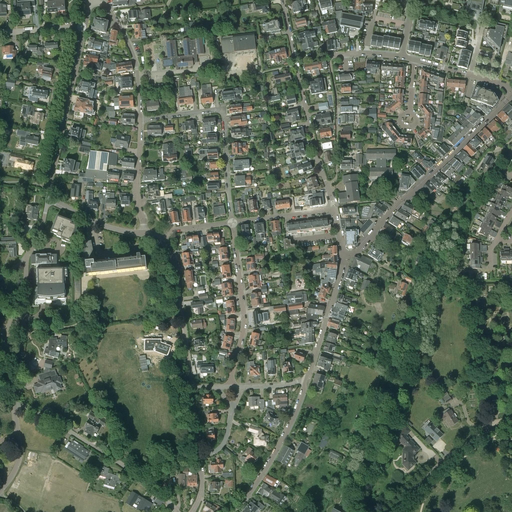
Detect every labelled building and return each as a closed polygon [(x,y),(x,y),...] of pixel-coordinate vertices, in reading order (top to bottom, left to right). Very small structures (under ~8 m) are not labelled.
[(51,0),(52,2),(47,2),(48,13),(57,13),(57,12),(56,2),(56,0),(51,0)] [(60,0),(60,1),(56,2),(57,12),(65,11),(65,4),(65,0),(60,0)] [(324,0),(319,0),(318,0),(321,11),(326,9),(324,0)] [(330,0),(324,0),(326,9),(332,8),(330,0)] [(468,0),(467,7),(467,8),(468,9),(469,10),(481,12),(483,0),(468,0)] [(511,0),(498,0),(497,7),(498,7),(503,8),(503,9),(511,11),(511,0)] [(34,1),(17,2),(18,17),(30,16),(30,10),(29,10),(29,7),(35,7),(34,1)] [(305,7),(304,5),(306,4),(305,1),(301,2),(292,4),(294,14),(303,12),(303,11),(308,10),(307,6),(305,7)] [(262,5),(261,3),(252,5),(254,12),(262,10),(263,14),(269,13),(268,9),(269,9),(267,4),(262,5)] [(345,3),(334,4),(335,13),(341,12),(343,12),(343,11),(346,10),(345,3)] [(129,17),(126,17),(127,21),(130,21),(130,20),(132,19),(138,18),(138,15),(143,15),(143,19),(148,19),(147,9),(142,10),(143,13),(139,13),(138,11),(128,12),(129,17)] [(336,19),(334,19),(337,33),(338,37),(342,37),(341,35),(347,37),(348,32),(353,32),(353,30),(355,30),(355,29),(361,30),(364,18),(342,13),(341,12),(335,13),(336,19)] [(104,34),(104,37),(108,38),(109,35),(106,34),(107,29),(108,26),(107,26),(108,22),(105,21),(106,21),(102,20),(103,19),(102,18),(99,17),(98,18),(98,19),(95,19),(93,26),(91,31),(97,32),(99,33),(100,33),(104,34)] [(295,20),(297,28),(306,26),(307,27),(311,26),(310,22),(306,22),(305,18),(295,20)] [(331,22),(322,24),(324,31),(325,36),(328,35),(329,39),(334,38),(337,38),(336,34),(334,34),(337,33),(334,19),(333,19),(331,20),(331,21),(331,22)] [(265,24),(262,25),(263,28),(265,28),(266,33),(271,32),(271,33),(280,31),(280,27),(279,24),(281,24),(280,20),(269,22),(269,23),(265,24)] [(427,22),(420,21),(418,21),(417,25),(419,25),(418,30),(426,31),(426,30),(427,22)] [(427,22),(426,30),(433,32),(434,28),(436,29),(436,24),(427,22)] [(484,29),(482,37),(494,50),(497,37),(505,39),(508,26),(497,23),(495,31),(484,29)] [(300,35),(301,40),(312,38),(312,39),(315,38),(315,36),(316,35),(316,36),(319,35),(320,39),(323,39),(320,27),(316,28),(317,32),(314,32),(310,33),(300,35)] [(108,38),(104,37),(103,37),(103,40),(115,42),(117,33),(112,31),(111,35),(109,35),(108,38)] [(144,31),(135,32),(136,39),(141,38),(141,41),(147,40),(147,37),(145,37),(145,31),(144,31)] [(458,31),(457,38),(458,39),(462,39),(461,42),(464,43),(465,40),(467,33),(458,31)] [(254,34),(220,38),(222,54),(256,51),(254,34)] [(182,40),(184,56),(177,57),(175,41),(173,41),(166,42),(167,58),(162,59),(163,68),(176,67),(176,71),(179,70),(178,68),(193,66),(193,63),(197,63),(197,55),(204,54),(202,38),(194,38),(195,40),(190,41),(190,39),(182,40)] [(312,38),(301,40),(300,40),(299,42),(300,45),(301,46),(302,46),(303,50),(304,50),(304,52),(314,50),(314,48),(318,47),(317,43),(313,43),(312,39),(312,38)] [(105,43),(90,39),(88,50),(103,53),(105,43)] [(328,51),(336,50),(335,39),(328,40),(328,41),(327,42),(328,51)] [(458,39),(456,47),(465,49),(467,43),(464,43),(461,42),(462,39),(458,39)] [(37,47),(37,53),(37,55),(42,55),(42,51),(45,51),(45,50),(58,49),(57,44),(48,45),(48,44),(44,44),(45,48),(43,48),(37,47)] [(2,47),(2,55),(12,55),(13,58),(16,58),(15,51),(13,51),(12,47),(2,47)] [(437,49),(434,59),(443,61),(444,56),(446,57),(448,49),(441,47),(440,50),(437,49)] [(269,53),(265,54),(267,61),(270,60),(275,59),(276,63),(277,63),(277,64),(279,63),(279,62),(281,62),(280,60),(286,58),(284,49),(273,52),(269,53)] [(471,53),(460,50),(456,67),(467,69),(471,53)] [(210,55),(198,56),(199,64),(210,63),(210,55)] [(92,70),(92,69),(94,63),(97,64),(98,61),(101,61),(103,61),(103,59),(95,58),(88,56),(86,56),(84,65),(84,68),(92,70)] [(319,62),(317,63),(317,65),(316,65),(317,70),(320,69),(320,70),(321,70),(321,71),(323,71),(323,70),(324,70),(324,69),(327,68),(326,65),(328,64),(328,60),(319,62)] [(94,63),(92,69),(100,71),(101,69),(101,68),(103,61),(101,61),(98,61),(97,64),(94,63)] [(111,62),(108,71),(113,71),(113,68),(116,68),(117,69),(132,67),(131,63),(125,63),(124,63),(123,63),(122,64),(116,65),(116,64),(115,64),(115,63),(111,62)] [(372,71),(370,71),(370,74),(375,75),(376,70),(379,70),(380,63),(373,62),(372,71)] [(317,65),(317,63),(304,65),(306,72),(312,71),(313,71),(314,71),(317,70),(316,65),(317,65)] [(39,67),(38,73),(42,74),(41,79),(50,82),(53,70),(45,69),(46,68),(39,67)] [(422,69),(421,77),(428,77),(428,79),(429,72),(422,69)] [(284,76),(271,79),(272,81),(274,80),(276,85),(280,84),(280,83),(291,80),(292,79),(292,76),(291,76),(290,76),(290,75),(288,75),(287,71),(283,72),(284,76)] [(339,75),(339,82),(352,81),(351,76),(355,76),(354,74),(343,74),(343,75),(339,75)] [(436,85),(435,88),(438,89),(440,83),(442,83),(444,77),(440,75),(436,85)] [(114,81),(115,85),(131,84),(131,82),(131,78),(121,79),(118,80),(115,80),(115,76),(112,77),(113,79),(114,79),(114,81)] [(9,85),(14,86),(15,80),(5,78),(3,86),(3,89),(9,90),(9,85)] [(79,87),(79,88),(90,90),(90,89),(93,89),(93,88),(94,89),(95,84),(95,83),(97,84),(98,80),(92,78),(91,83),(86,82),(87,80),(82,79),(82,81),(81,81),(80,88),(79,87)] [(311,90),(312,95),(327,92),(325,79),(315,81),(315,83),(310,84),(311,90)] [(420,82),(420,87),(427,88),(429,88),(430,90),(433,91),(434,88),(429,87),(429,85),(427,85),(427,83),(420,82)] [(475,86),(470,100),(481,103),(493,108),(499,102),(498,101),(500,101),(496,93),(494,94),(475,86)] [(29,101),(37,103),(38,99),(46,100),(46,98),(47,98),(48,94),(47,94),(47,92),(35,90),(36,88),(31,87),(31,90),(33,90),(33,91),(32,96),(32,97),(30,97),(29,99),(29,101)] [(90,90),(79,88),(77,87),(76,91),(78,92),(86,94),(85,95),(86,95),(86,98),(92,99),(93,95),(94,91),(93,90),(93,89),(90,89),(90,90)] [(189,87),(184,88),(186,105),(193,104),(192,91),(190,91),(189,87)] [(186,105),(184,88),(178,89),(180,99),(178,99),(179,106),(186,105)] [(222,93),(221,94),(221,96),(222,97),(223,97),(239,95),(241,95),(241,88),(233,89),(234,91),(222,93)] [(283,98),(284,101),(285,101),(286,106),(288,105),(288,106),(296,104),(294,95),(286,97),(283,98)] [(165,100),(146,102),(147,112),(159,110),(159,105),(162,104),(170,103),(169,99),(167,99),(167,98),(164,99),(165,100)] [(340,100),(340,106),(347,105),(347,106),(348,106),(348,105),(359,105),(359,101),(353,101),(353,98),(349,98),(349,100),(340,100)] [(73,106),(72,111),(74,111),(74,112),(75,112),(74,117),(83,119),(84,114),(86,114),(87,114),(87,115),(91,116),(91,115),(95,116),(95,112),(92,111),(93,103),(89,102),(78,99),(76,106),(75,106),(73,106)] [(388,105),(389,107),(391,109),(392,108),(395,111),(399,108),(396,105),(394,106),(393,104),(391,102),(388,105)] [(318,104),(320,111),(329,109),(327,103),(318,104)] [(472,107),(471,110),(476,112),(479,114),(481,111),(486,116),(492,110),(493,108),(481,103),(480,105),(480,104),(477,107),(476,108),(472,107)] [(388,105),(385,108),(386,110),(386,113),(393,114),(394,112),(395,111),(392,108),(391,109),(389,107),(388,105)] [(22,109),(21,114),(33,116),(32,124),(38,125),(39,122),(39,121),(42,121),(43,114),(35,113),(32,112),(33,108),(26,106),(26,110),(22,109)] [(502,112),(510,120),(511,117),(511,109),(511,110),(511,109),(509,106),(507,106),(501,111),(502,112)] [(468,108),(464,112),(470,115),(477,123),(483,117),(475,113),(476,112),(471,110),(468,108)] [(325,111),(326,114),(316,116),(318,127),(318,129),(322,128),(322,126),(331,124),(330,118),(329,113),(332,113),(331,110),(325,111)] [(464,112),(460,117),(461,117),(462,116),(473,127),(477,123),(470,115),(464,112)] [(506,122),(509,125),(511,127),(511,125),(511,122),(510,120),(502,112),(499,115),(505,121),(506,122)] [(286,117),(285,118),(285,121),(292,120),(293,123),(300,121),(298,115),(286,117)] [(353,115),(340,116),(341,123),(356,123),(356,115),(353,115)] [(503,123),(505,121),(499,115),(497,117),(503,123)] [(457,120),(462,126),(468,132),(473,127),(462,116),(461,117),(460,117),(457,120)] [(497,118),(487,128),(493,134),(494,135),(496,134),(497,134),(501,130),(499,128),(501,126),(502,128),(503,127),(506,132),(509,129),(507,127),(505,125),(504,126),(497,118)] [(194,134),(197,134),(196,129),(194,129),(193,122),(184,123),(184,124),(182,124),(182,130),(185,130),(185,132),(191,131),(192,134),(194,134)] [(381,126),(381,128),(384,132),(386,131),(387,131),(389,129),(390,129),(393,127),(392,126),(392,124),(385,123),(385,127),(381,126)] [(428,130),(434,131),(435,130),(441,131),(441,126),(440,126),(440,128),(434,128),(434,125),(428,124),(429,123),(424,123),(424,127),(428,128),(428,130)] [(456,123),(452,127),(456,132),(462,138),(468,132),(462,126),(461,127),(456,123)] [(506,132),(500,138),(506,144),(511,136),(511,125),(511,127),(509,129),(506,132)] [(329,128),(319,130),(320,134),(321,139),(331,137),(330,132),(334,131),(334,130),(335,130),(335,126),(333,126),(329,127),(329,128)] [(433,138),(430,141),(432,143),(435,141),(441,143),(445,129),(441,126),(441,131),(435,130),(434,131),(433,135),(433,138)] [(344,131),(344,132),(340,132),(341,140),(350,140),(349,132),(352,132),(351,127),(345,127),(345,131),(344,131)] [(386,131),(384,132),(389,138),(394,134),(393,133),(396,131),(393,127),(390,129),(389,129),(387,131),(386,131)] [(67,133),(66,138),(69,138),(81,141),(82,136),(81,136),(82,130),(77,129),(77,130),(71,129),(70,134),(67,133)] [(485,129),(481,132),(482,134),(483,133),(486,136),(485,137),(490,141),(492,144),(495,141),(485,129)] [(392,141),(389,143),(390,146),(394,143),(398,140),(396,137),(399,135),(396,131),(393,133),(394,134),(389,138),(392,141)] [(427,136),(426,135),(424,133),(424,134),(421,131),(420,131),(418,132),(419,133),(417,134),(421,139),(424,137),(424,138),(427,136)] [(454,134),(452,136),(458,142),(462,138),(456,132),(454,134)] [(482,134),(481,132),(479,134),(477,136),(486,145),(490,141),(485,137),(486,136),(483,133),(482,134)] [(22,139),(21,145),(26,146),(27,144),(31,145),(37,146),(39,138),(33,137),(32,138),(28,137),(28,136),(27,136),(27,135),(22,134),(21,139),(22,139)] [(303,134),(291,137),(287,138),(288,143),(296,142),(296,141),(300,140),(301,140),(303,140),(303,139),(304,139),(303,134)] [(114,146),(127,149),(129,137),(117,135),(114,146)] [(398,140),(394,143),(394,144),(400,144),(400,143),(403,143),(404,136),(400,136),(399,135),(396,137),(398,140)] [(404,136),(403,143),(403,148),(404,148),(405,146),(405,143),(411,144),(412,137),(404,136)] [(458,142),(452,136),(447,140),(453,146),(458,142)] [(476,138),(472,141),(478,147),(478,146),(478,147),(479,146),(481,147),(483,145),(481,143),(476,138)] [(322,147),(323,152),(332,150),(330,142),(329,141),(327,142),(322,143),(322,144),(321,144),(321,147),(322,147)] [(472,141),(469,144),(475,150),(478,147),(478,146),(478,147),(472,141)] [(432,147),(430,148),(433,152),(434,152),(436,151),(442,158),(449,151),(452,148),(447,146),(446,147),(443,145),(441,147),(439,145),(438,146),(435,143),(433,145),(433,144),(431,146),(432,147)] [(163,152),(163,157),(163,162),(177,162),(176,148),(175,148),(175,144),(163,145),(163,152)] [(475,150),(469,144),(463,150),(471,158),(477,152),(475,150)] [(80,150),(84,150),(83,155),(88,156),(90,147),(81,145),(80,150)] [(290,151),(291,153),(291,154),(295,154),(295,153),(304,151),(302,145),(289,147),(290,151)] [(362,155),(361,165),(361,166),(366,166),(366,159),(376,159),(376,166),(375,166),(375,169),(369,169),(369,177),(392,177),(392,168),(386,169),(386,159),(396,159),(395,150),(366,151),(366,154),(362,154),(362,155)] [(90,151),(85,174),(84,178),(91,179),(108,181),(108,179),(119,181),(120,173),(108,172),(108,171),(107,171),(107,165),(109,154),(97,153),(98,152),(90,151)] [(291,153),(288,153),(289,155),(290,159),(296,158),(296,162),(302,161),(301,157),(305,156),(307,155),(306,151),(304,151),(295,153),(295,154),(291,154),(291,153)] [(323,154),(323,155),(323,156),(323,157),(324,158),(325,164),(333,162),(332,160),(334,160),(334,158),(334,151),(330,152),(323,153),(323,154)] [(428,162),(429,159),(425,158),(424,160),(416,151),(411,155),(418,163),(419,163),(427,172),(432,167),(433,165),(430,162),(430,163),(429,162),(428,162)] [(462,151),(458,154),(469,162),(470,161),(467,158),(468,157),(462,151)] [(17,169),(24,170),(24,169),(26,170),(32,171),(33,163),(27,162),(22,161),(23,156),(10,153),(9,160),(18,162),(17,169)] [(458,154),(455,157),(459,160),(462,163),(466,165),(469,162),(458,154)] [(358,165),(361,165),(362,155),(356,155),(356,162),(354,162),(354,161),(346,161),(346,159),(341,160),(341,165),(358,165)] [(479,167),(482,169),(485,165),(486,166),(489,168),(494,160),(487,155),(479,167)] [(122,167),(134,169),(135,160),(123,159),(122,161),(120,161),(120,164),(122,164),(122,167)] [(454,159),(447,166),(454,171),(455,172),(455,171),(458,174),(463,167),(462,167),(463,166),(461,164),(462,163),(459,160),(457,162),(454,159)] [(61,166),(60,170),(62,171),(72,173),(75,174),(76,171),(77,171),(79,163),(69,161),(66,161),(65,161),(63,166),(63,167),(61,166)] [(312,169),(312,168),(312,166),(311,166),(310,163),(301,166),(300,163),(288,166),(289,171),(297,168),(298,170),(299,174),(303,173),(312,170),(312,169)] [(179,170),(175,170),(175,175),(182,174),(186,174),(185,170),(185,164),(179,165),(179,170)] [(411,172),(418,180),(424,174),(417,167),(415,165),(409,170),(411,172)] [(454,171),(447,166),(441,172),(448,178),(451,175),(452,176),(454,174),(452,173),(454,171)] [(464,176),(467,179),(473,171),(469,169),(464,176)] [(124,179),(124,181),(133,182),(134,173),(125,173),(122,173),(122,179),(124,179)] [(400,179),(398,190),(403,191),(402,193),(406,193),(406,192),(407,191),(408,190),(415,183),(410,177),(401,175),(401,174),(398,173),(398,175),(397,179),(400,179)] [(439,173),(434,177),(442,185),(443,184),(443,183),(447,179),(439,173)] [(342,177),(344,186),(346,186),(346,193),(338,194),(339,204),(348,203),(359,202),(357,184),(359,184),(357,175),(342,177)] [(462,177),(459,175),(453,181),(457,184),(462,177)] [(302,188),(308,186),(317,183),(315,177),(306,180),(307,183),(301,185),(302,188)] [(434,177),(429,183),(435,189),(436,188),(437,190),(442,185),(434,177)] [(211,187),(209,187),(209,190),(211,190),(216,190),(216,192),(219,192),(219,190),(219,189),(219,188),(219,187),(219,186),(218,183),(211,184),(211,187)] [(305,196),(312,195),(316,194),(315,191),(317,190),(317,188),(319,188),(317,183),(308,186),(310,192),(305,193),(305,196)] [(435,189),(429,183),(422,188),(429,195),(433,192),(439,198),(442,194),(437,190),(436,188),(435,189)] [(72,197),(72,198),(72,199),(72,200),(73,200),(74,200),(75,200),(75,199),(75,198),(78,198),(80,186),(72,185),(71,197),(72,197)] [(500,190),(502,191),(511,196),(511,195),(511,192),(511,191),(511,189),(502,185),(500,190)] [(102,197),(102,203),(102,204),(105,204),(107,204),(106,207),(111,208),(111,209),(115,209),(115,208),(116,201),(114,201),(114,194),(105,193),(105,190),(103,190),(103,193),(102,193),(102,197)] [(154,193),(148,193),(149,199),(154,199),(154,197),(157,197),(157,201),(172,199),(172,194),(164,195),(164,191),(158,191),(154,192),(154,193)] [(502,191),(499,195),(507,199),(508,198),(509,197),(511,198),(511,196),(502,191)] [(316,194),(312,195),(312,197),(308,198),(308,201),(309,201),(310,207),(321,206),(321,205),(324,205),(322,193),(316,194)] [(88,200),(88,202),(89,202),(89,209),(93,209),(93,210),(97,211),(97,209),(98,203),(102,203),(102,197),(100,197),(99,199),(99,200),(92,200),(93,195),(88,194),(88,200)] [(120,198),(121,198),(121,205),(129,205),(130,198),(127,198),(127,194),(120,194),(120,198)] [(497,194),(495,199),(507,205),(508,203),(507,202),(506,201),(507,199),(499,195),(497,194)] [(241,200),(234,201),(235,203),(236,214),(244,213),(243,204),(246,203),(245,196),(245,195),(242,195),(242,197),(240,197),(241,200)] [(272,206),(271,200),(271,197),(266,198),(267,199),(261,200),(262,208),(264,207),(265,210),(266,211),(268,210),(271,209),(270,207),(272,206)] [(495,199),(493,204),(494,205),(501,208),(500,208),(502,209),(503,207),(504,207),(506,208),(507,205),(495,199)] [(276,200),(271,200),(272,206),(275,206),(276,210),(283,209),(282,202),(276,202),(276,200)] [(160,208),(161,214),(166,213),(165,210),(164,201),(159,201),(150,202),(150,205),(159,203),(160,205),(159,206),(159,207),(160,208)] [(362,216),(361,219),(370,219),(370,217),(372,212),(373,212),(381,218),(383,214),(384,215),(387,211),(386,210),(386,209),(386,208),(382,205),(385,202),(380,203),(379,204),(377,203),(377,204),(376,204),(370,204),(368,207),(367,206),(366,206),(365,206),(364,206),(363,206),(363,207),(362,207),(362,208),(361,209),(361,210),(361,215),(362,216)] [(420,214),(412,210),(413,207),(406,203),(401,210),(418,218),(420,214)] [(493,204),(490,209),(500,214),(502,212),(500,211),(500,210),(500,208),(501,208),(494,205),(493,204)] [(28,206),(26,219),(37,220),(38,216),(37,216),(38,207),(28,206)] [(488,208),(486,213),(487,214),(488,214),(489,214),(496,218),(497,216),(499,217),(500,214),(490,209),(488,208)] [(394,216),(407,223),(406,222),(410,216),(400,210),(394,216)] [(487,214),(484,218),(486,219),(496,224),(498,222),(496,221),(496,220),(497,218),(496,218),(489,214),(488,214),(487,214)] [(74,222),(57,216),(51,233),(57,236),(57,237),(61,238),(62,237),(63,238),(62,241),(71,244),(74,244),(75,234),(78,226),(73,224),(74,222)] [(389,223),(401,231),(403,227),(401,225),(402,223),(401,222),(392,217),(389,223)] [(315,221),(311,221),(312,232),(324,230),(323,220),(318,220),(318,219),(315,220),(315,221)] [(328,219),(323,220),(324,230),(331,229),(330,225),(332,225),(331,221),(330,220),(329,221),(328,221),(328,219)] [(354,219),(340,220),(341,230),(344,230),(345,244),(345,247),(346,247),(346,249),(348,251),(351,251),(353,249),(353,247),(354,247),(354,244),(356,244),(356,238),(357,237),(363,237),(364,236),(365,236),(368,232),(367,231),(370,228),(371,229),(374,224),(374,223),(377,219),(376,219),(370,219),(355,220),(356,226),(354,226),(354,219)] [(486,219),(484,224),(492,228),(493,226),(494,226),(495,227),(496,224),(486,219)] [(303,222),(299,223),(300,233),(312,232),(311,221),(306,222),(306,221),(303,221),(303,222)] [(300,233),(299,223),(294,223),(294,222),(291,223),(292,224),(287,224),(288,235),(300,233)] [(482,223),(479,228),(481,229),(492,234),(493,231),(491,231),(491,230),(492,228),(484,224),(482,223)] [(261,241),(259,224),(254,225),(256,238),(253,238),(253,245),(256,245),(256,240),(257,240),(257,241),(258,244),(261,244),(261,241)] [(392,234),(394,232),(393,231),(394,230),(392,229),(393,229),(386,224),(378,235),(381,236),(382,234),(386,237),(386,238),(389,240),(390,239),(392,237),(392,236),(390,235),(392,233),(392,234)] [(241,227),(243,241),(251,240),(251,241),(253,241),(253,237),(250,237),(250,234),(252,234),(251,230),(249,230),(249,226),(241,227)] [(427,226),(422,232),(427,236),(432,229),(427,226)] [(492,234),(481,229),(479,234),(487,238),(488,236),(489,236),(490,236),(492,234)] [(402,232),(399,238),(403,240),(401,243),(405,245),(405,244),(408,246),(409,244),(409,245),(413,239),(402,232)] [(1,244),(10,244),(10,247),(9,247),(9,252),(11,252),(11,257),(16,257),(16,247),(15,244),(16,244),(15,238),(0,239),(0,245),(1,244)] [(291,246),(290,241),(287,241),(287,239),(283,240),(284,252),(295,251),(294,245),(291,246)] [(89,276),(89,275),(143,269),(145,269),(146,269),(147,269),(146,258),(144,258),(141,259),(140,255),(137,256),(138,259),(95,264),(94,262),(93,259),(94,258),(91,241),(82,243),(85,260),(86,260),(86,263),(88,276),(89,276)] [(328,252),(328,256),(336,255),(337,255),(336,250),(337,250),(337,247),(336,247),(331,247),(327,247),(328,251),(327,251),(327,252),(328,252)] [(368,255),(378,262),(383,254),(373,247),(368,255)] [(41,269),(36,269),(36,278),(39,278),(39,285),(38,285),(38,300),(42,300),(65,299),(64,284),(63,284),(63,277),(67,277),(67,268),(54,269),(54,270),(51,270),(51,264),(57,264),(56,255),(51,256),(51,255),(45,255),(45,254),(45,253),(41,254),(42,254),(42,255),(36,255),(36,256),(32,256),(31,256),(31,265),(41,265),(41,269)] [(254,258),(246,259),(247,265),(254,264),(258,264),(257,260),(264,260),(264,257),(268,257),(267,254),(254,255),(255,258),(254,258)] [(331,262),(331,263),(337,264),(336,255),(328,256),(320,256),(320,259),(324,259),(325,261),(331,262)] [(354,257),(349,268),(355,271),(356,268),(366,273),(372,261),(363,257),(362,257),(360,260),(354,257)] [(482,260),(470,261),(470,269),(480,269),(480,264),(481,263),(482,263),(482,260)] [(312,271),(315,271),(326,268),(337,270),(337,264),(331,263),(325,263),(311,265),(312,271)] [(349,268),(347,273),(357,277),(356,278),(358,278),(359,278),(361,279),(363,275),(355,271),(349,268)] [(347,273),(344,280),(347,282),(345,285),(346,287),(348,287),(349,287),(353,288),(355,289),(357,284),(355,283),(355,282),(355,280),(357,281),(358,278),(356,278),(357,277),(347,273)] [(320,280),(316,281),(316,285),(319,285),(328,283),(328,282),(330,283),(335,282),(335,279),(335,280),(336,275),(325,274),(321,274),(320,280)] [(193,277),(185,278),(186,284),(187,284),(188,289),(192,289),(192,284),(197,283),(196,277),(193,277)] [(360,289),(369,292),(372,283),(364,280),(360,289)] [(386,288),(394,291),(396,285),(388,282),(386,288)] [(315,292),(314,296),(324,299),(326,293),(328,294),(330,288),(328,288),(328,283),(319,285),(318,288),(321,289),(320,293),(315,292)] [(401,283),(397,294),(404,296),(406,290),(405,290),(407,285),(401,283)] [(291,296),(286,297),(287,306),(302,303),(302,302),(306,302),(306,295),(303,295),(302,292),(290,293),(291,296)] [(336,302),(346,306),(347,303),(350,304),(351,299),(339,295),(337,299),(336,302)] [(217,308),(216,298),(206,299),(207,307),(210,309),(217,308)] [(191,304),(192,309),(198,308),(199,314),(202,314),(201,308),(203,307),(202,303),(195,304),(195,303),(191,304)] [(287,306),(286,306),(287,316),(299,315),(298,310),(303,309),(302,303),(287,306)] [(334,308),(346,312),(347,308),(336,304),(335,304),(336,304),(334,308)] [(306,314),(307,321),(317,320),(317,318),(318,318),(318,315),(322,316),(323,307),(309,305),(308,314),(306,314)] [(332,312),(332,313),(344,317),(346,312),(334,308),(334,309),(333,312),(332,312)] [(259,322),(267,321),(267,317),(264,318),(263,314),(257,314),(257,312),(253,313),(254,325),(259,325),(259,322)] [(344,317),(332,313),(331,317),(342,322),(344,317)] [(192,324),(190,324),(191,328),(192,327),(192,328),(198,328),(198,330),(202,329),(202,328),(207,328),(206,324),(204,324),(204,320),(201,321),(201,320),(191,322),(192,324)] [(45,350),(44,353),(49,354),(49,356),(58,359),(59,354),(54,352),(56,345),(63,345),(63,346),(62,346),(62,348),(66,348),(66,341),(67,337),(60,336),(61,336),(60,340),(56,340),(56,339),(49,340),(50,344),(48,351),(45,350)] [(205,340),(194,341),(195,350),(195,351),(196,351),(197,351),(198,351),(198,350),(198,348),(204,347),(203,343),(205,343),(205,340)] [(162,341),(149,341),(149,349),(161,349),(161,351),(169,354),(172,347),(162,344),(162,341)] [(341,348),(334,346),(326,343),(323,352),(332,354),(333,350),(340,353),(341,348)] [(300,353),(297,352),(295,356),(294,355),(293,358),(294,359),(303,362),(303,361),(304,361),(305,359),(304,359),(305,355),(300,353)] [(317,367),(323,369),(324,370),(328,372),(330,365),(331,361),(326,359),(327,356),(321,354),(320,354),(319,358),(320,358),(317,367)] [(44,367),(43,370),(44,372),(50,370),(49,368),(50,368),(52,368),(53,362),(46,360),(44,367)] [(275,366),(275,360),(267,360),(268,375),(274,375),(274,366),(275,366)] [(250,364),(247,364),(247,370),(250,370),(250,373),(251,376),(253,376),(254,377),(256,377),(257,376),(259,376),(259,367),(257,367),(254,365),(254,362),(250,362),(250,364)] [(289,362),(282,364),(284,374),(287,373),(287,374),(288,374),(289,374),(290,373),(290,372),(293,372),(292,368),(290,368),(289,362)] [(207,363),(197,363),(197,368),(200,368),(200,374),(207,374),(207,366),(207,363)] [(211,366),(207,366),(207,374),(214,374),(214,368),(217,368),(217,363),(211,363),(211,366)] [(39,382),(40,384),(34,386),(36,393),(41,391),(42,393),(54,389),(54,391),(61,389),(60,384),(61,382),(60,379),(58,378),(55,370),(40,375),(42,381),(39,382)] [(312,386),(322,389),(325,377),(316,374),(312,386)] [(268,401),(268,406),(273,409),(273,405),(272,405),(272,403),(275,402),(276,406),(284,406),(284,402),(287,401),(287,395),(286,395),(272,396),(273,400),(268,401)] [(205,407),(205,404),(210,404),(212,404),(213,404),(213,402),(214,402),(215,401),(215,399),(214,399),(213,399),(213,396),(210,396),(207,396),(204,396),(204,398),(202,398),(202,402),(203,402),(203,403),(204,403),(204,404),(200,404),(200,407),(205,407)] [(263,409),(264,409),(264,400),(259,400),(259,398),(255,398),(248,398),(249,407),(259,406),(259,411),(263,410),(263,409)] [(443,416),(440,418),(443,422),(446,420),(450,426),(457,421),(451,411),(450,411),(449,409),(442,413),(444,415),(443,416)] [(268,412),(264,419),(266,420),(265,421),(269,423),(269,422),(273,424),(272,426),(275,428),(276,425),(277,426),(277,425),(278,425),(279,423),(278,422),(280,418),(272,414),(272,415),(268,412)] [(87,427),(84,432),(88,434),(97,418),(94,416),(94,415),(91,413),(88,417),(90,418),(85,426),(87,427)] [(214,424),(214,423),(218,422),(218,421),(219,421),(219,419),(218,418),(218,417),(218,418),(217,414),(207,415),(207,418),(209,418),(210,425),(214,424)] [(97,418),(88,434),(92,436),(95,432),(97,433),(101,425),(105,427),(107,422),(102,419),(101,420),(97,418)] [(261,430),(257,428),(258,426),(252,425),(251,426),(250,426),(248,431),(253,433),(253,432),(256,431),(256,438),(254,438),(254,445),(260,446),(260,445),(266,445),(266,441),(268,441),(268,437),(263,436),(263,435),(262,434),(261,434),(261,430)] [(430,428),(426,431),(430,435),(430,436),(433,438),(436,441),(442,434),(439,432),(440,431),(437,428),(436,429),(432,425),(430,427),(430,426),(429,427),(430,428)] [(208,431),(206,431),(207,443),(212,442),(212,441),(212,440),(215,440),(213,427),(208,428),(208,431)] [(402,431),(396,436),(398,440),(399,439),(407,447),(403,450),(403,453),(404,454),(404,460),(403,461),(403,464),(406,467),(408,470),(416,463),(413,460),(413,455),(419,449),(410,440),(402,431)] [(324,433),(318,444),(324,447),(329,438),(327,435),(324,433)] [(367,441),(373,444),(376,437),(370,434),(367,441)] [(298,452),(295,458),(300,461),(302,458),(304,460),(306,456),(307,457),(311,451),(308,449),(309,447),(301,442),(296,451),(298,452)] [(74,454),(73,455),(80,459),(81,458),(84,460),(89,453),(86,450),(85,451),(83,449),(83,448),(82,448),(83,447),(78,444),(75,449),(70,445),(67,449),(74,454)] [(276,460),(286,465),(294,451),(284,446),(276,460)] [(249,447),(246,452),(248,454),(249,454),(250,454),(246,458),(243,457),(243,458),(242,457),(242,458),(241,458),(241,459),(241,460),(242,461),(247,462),(247,463),(249,465),(250,464),(252,466),(255,462),(256,462),(257,460),(257,459),(258,458),(251,452),(253,450),(249,447)] [(329,457),(340,462),(342,456),(332,451),(329,457)] [(217,462),(211,463),(211,470),(213,469),(213,473),(221,473),(221,469),(223,469),(223,462),(220,462),(220,460),(217,460),(217,462)] [(122,478),(108,473),(109,469),(101,467),(98,475),(106,478),(104,485),(111,488),(115,489),(117,481),(120,482),(122,478)] [(179,475),(179,485),(184,486),(184,485),(188,485),(188,476),(188,471),(188,469),(182,469),(182,475),(179,475)] [(263,482),(273,487),(277,480),(268,475),(263,482)] [(188,485),(188,486),(196,486),(196,476),(194,476),(191,476),(191,478),(189,478),(189,476),(188,476),(188,485)] [(210,485),(210,492),(214,492),(214,490),(219,490),(219,486),(222,486),(223,482),(220,482),(220,483),(210,483),(210,485)] [(258,493),(262,495),(263,495),(267,497),(272,490),(267,487),(268,487),(268,486),(264,483),(264,484),(258,493)] [(275,502),(280,506),(286,497),(281,494),(280,495),(274,491),(269,498),(275,502)] [(147,511),(152,504),(142,499),(142,500),(138,497),(138,496),(132,493),(130,495),(129,495),(128,497),(129,498),(126,502),(132,506),(134,504),(138,506),(137,507),(144,511),(144,510),(147,511)] [(248,505),(246,508),(250,511),(255,511),(258,509),(261,511),(264,507),(258,502),(255,506),(254,505),(256,503),(253,500),(251,503),(251,502),(248,505)]
